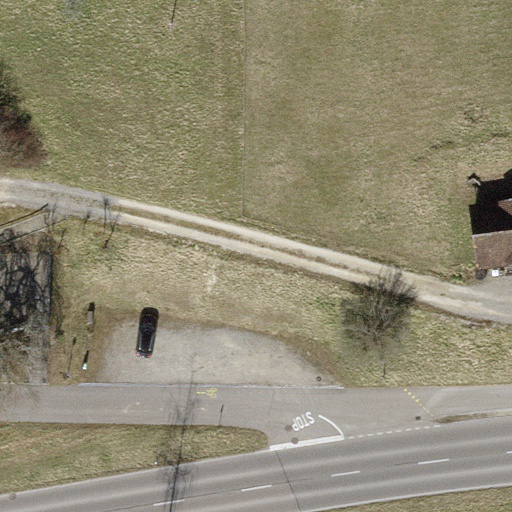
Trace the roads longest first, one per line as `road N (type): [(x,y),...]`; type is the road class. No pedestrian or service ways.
road 1 (track): [(511,311),(171,220),(0,188)]
road 2 (primary): [(511,454),(115,511)]
